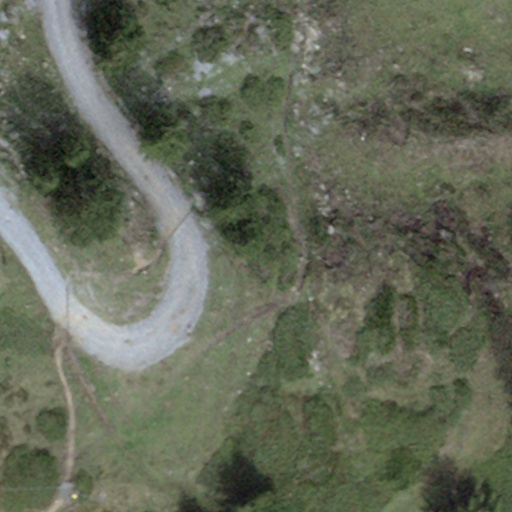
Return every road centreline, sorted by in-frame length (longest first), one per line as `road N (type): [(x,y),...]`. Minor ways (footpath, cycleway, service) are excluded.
road 1 (track): [(56,0),(59,59),(172,193),(191,273),(168,336),(126,349),(75,330)]
road 2 (track): [(75,330),(0,220)]
